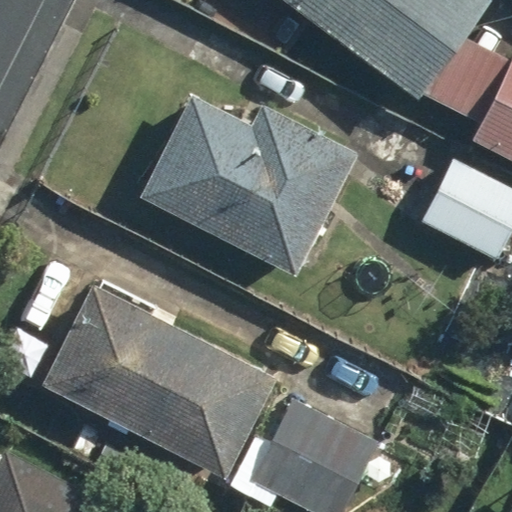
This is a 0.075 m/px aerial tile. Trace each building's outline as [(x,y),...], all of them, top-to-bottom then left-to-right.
[(180,0),(179,2),(285,55),(313,18),(415,97),(420,91),(475,121),(467,137),(511,160),(511,54),(510,53),(506,62),(462,37),(490,2),(487,0),(180,0)] [(188,88),(135,192),(292,272),(354,151),(258,101),(248,119),(188,88)] [(511,189),(453,156),(417,219),(494,262),(511,230),(511,189)] [(83,282),(36,380),(103,412),(99,420),(126,433),(129,428),(222,473),(218,480),(267,503),(272,493),(311,511),(338,511),(373,441),(282,396),(261,439),(244,431),(272,373),(83,282)] [(0,511),(130,511),(0,442),(0,511)]
